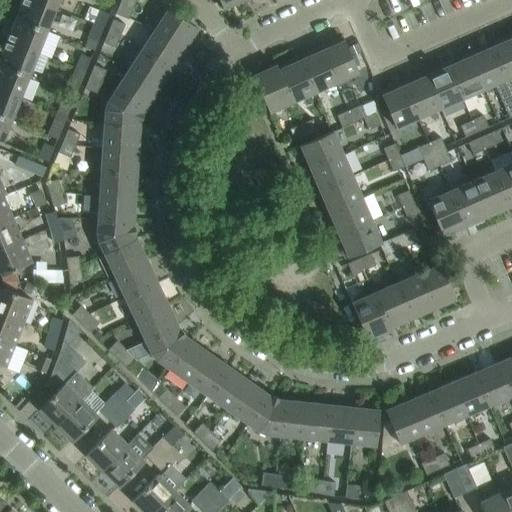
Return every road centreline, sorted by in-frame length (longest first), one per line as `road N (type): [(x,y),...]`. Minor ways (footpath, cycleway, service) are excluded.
road 1 (residential): [(489,319),(381,363),(331,365),(285,352),(228,315),(197,276),(175,218),(175,162),(193,111),(233,51)]
road 2 (residential): [(511,0),(385,54),(372,50),(349,0)]
